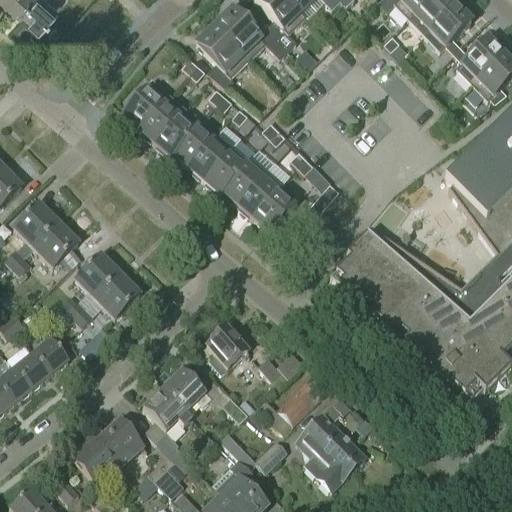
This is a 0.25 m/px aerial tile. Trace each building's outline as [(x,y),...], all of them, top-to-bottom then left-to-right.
[(1,0),(18,14),(29,0),(1,0)] [(47,22),(49,19),(48,18),(56,8),(55,7),(58,4),(61,4),(63,0),(29,0),(18,14),(37,31),(45,21),(47,22)] [(261,0),(253,8),(272,27),(264,35),(287,58),(295,50),(287,41),(304,25),(280,0),(261,0)] [(280,0),(304,25),(305,24),(300,18),(316,2),(330,17),(339,8),(344,14),(345,14),(331,0),(280,0)] [(331,0),(345,14),(353,6),(347,0),(331,0)] [(391,0),(397,6),(392,11),(407,27),(435,0),(391,0)] [(446,5),(441,0),(435,0),(407,27),(422,42),(456,10),(449,2),(446,5)] [(459,55),(451,46),(469,28),(461,20),(464,18),(456,10),(422,42),(438,59),(444,53),(452,62),(459,55)] [(220,23),(211,32),(247,69),(264,52),(278,66),(287,58),(264,35),(256,43),(231,17),(223,25),(220,23)] [(215,72),(206,81),(224,96),(231,88),(229,86),(247,69),(211,32),(201,41),(204,44),(196,52),(215,72)] [(389,59),(398,51),(391,43),(382,52),(389,59)] [(494,54),(486,46),(468,63),(459,55),(452,62),(461,71),(455,76),(470,92),(504,59),(497,52),(494,54)] [(306,77),(316,68),(304,56),(294,65),(306,77)] [(493,112),(505,102),(499,96),(511,83),(511,72),(509,70),(511,67),(504,59),(470,92),(486,108),(488,106),(493,112)] [(193,70),(189,66),(181,75),(184,78),(188,82),(197,73),(193,70)] [(195,88),(204,79),(197,73),(188,82),(195,88)] [(137,137),(160,110),(145,96),(121,123),(137,137)] [(223,104),(216,97),(207,106),(215,113),(223,104)] [(223,120),(231,110),(223,104),(215,113),(223,120)] [(153,150),(176,123),(160,110),(137,137),(153,150)] [(511,115),(443,184),(451,193),(447,197),(495,263),(460,298),(370,236),(357,248),(345,261),(349,265),(329,284),(339,293),(338,295),(352,307),(353,305),(372,322),(370,323),(384,336),(386,334),(410,355),(408,357),(449,392),(459,402),(461,400),(471,408),(482,398),(483,399),(510,373),(508,371),(511,367),(511,115)] [(238,133),(246,123),(238,117),(230,126),(238,133)] [(170,165),(172,162),(192,137),(176,123),(153,150),(170,165)] [(268,146),(276,137),(269,130),(260,139),(268,146)] [(188,176),(210,147),(194,134),(192,137),(172,162),(188,176)] [(274,153),(283,145),(276,137),(268,146),(274,153)] [(203,189),(231,156),(215,142),(210,147),(188,176),(203,189)] [(219,202),(221,199),(245,173),(247,169),(231,156),(203,189),(219,202)] [(295,175),(303,165),(297,159),(288,168),(295,175)] [(303,182),(311,174),(303,165),(295,175),(303,182)] [(250,167),(247,169),(245,173),(221,199),(235,211),(259,185),(264,179),(250,167)] [(0,215),(21,194),(2,175),(0,176),(0,215)] [(253,227),(280,193),(264,179),(259,185),(235,211),(253,227)] [(328,191),(317,204),(326,212),(331,207),(338,199),(328,191)] [(268,240),(297,207),(280,193),(253,227),(268,240)] [(317,204),(305,219),(314,227),(326,212),(317,204)] [(33,256),(58,231),(38,211),(13,236),(24,247),(3,269),(11,276),(22,265),(32,255),(33,256)] [(53,276),(78,251),(58,231),(33,256),(53,276)] [(95,307),(120,283),(100,263),(75,288),(95,307)] [(18,284),(30,272),(22,265),(11,276),(18,284)] [(115,327),(140,302),(120,283),(95,307),(115,327)] [(74,328),(85,317),(77,309),(76,310),(67,320),(74,328)] [(82,335),(92,324),(85,317),(74,328),(82,335)] [(14,339),(22,333),(12,321),(4,327),(14,339)] [(0,340),(5,346),(14,339),(4,327),(0,330),(0,340)] [(227,377),(247,359),(227,335),(206,353),(215,363),(208,368),(220,382),(226,376),(227,377)] [(49,383),(68,369),(57,355),(50,347),(32,361),(49,383)] [(31,398),(49,383),(32,361),(14,376),(31,398)] [(272,389),(281,381),(267,365),(257,374),(272,389)] [(0,395),(13,412),(31,398),(14,376),(0,386),(0,395)] [(203,415),(211,406),(182,377),(162,397),(186,420),(197,409),(203,415)] [(291,434),(322,403),(307,387),(275,418),(291,434)] [(0,422),(13,412),(0,395),(0,422)] [(185,421),(186,420),(162,397),(142,417),(166,440),(177,429),(182,434),(190,426),(185,421)] [(236,412),(230,405),(221,414),(238,430),(247,422),(237,411),(236,412)] [(247,422),(253,415),(243,405),(237,411),(247,422)] [(352,478),(364,467),(330,431),(348,413),(340,405),(314,431),(330,446),(326,451),(352,478)] [(449,407),(441,416),(451,423),(460,413),(451,405),(449,407)] [(117,476),(141,454),(119,429),(96,450),(113,469),(112,470),(117,476)] [(330,500),(352,478),(326,451),(330,446),(314,431),(298,446),(314,463),(304,473),(330,500)] [(175,454),(177,452),(166,440),(155,451),(156,452),(157,453),(166,462),(173,470),(184,480),(192,472),(175,454)] [(254,469),(228,441),(219,449),(237,467),(247,479),(255,471),(265,481),(286,460),(275,449),(254,469)] [(91,488),(112,470),(113,469),(96,450),(90,445),(69,463),(91,488)] [(156,472),(146,482),(150,486),(153,489),(173,470),(166,462),(157,453),(147,463),(156,472)] [(237,467),(210,493),(220,504),(227,511),(263,511),(248,496),(256,488),(247,479),(237,467)] [(176,511),(194,511),(179,497),(182,494),(177,488),(184,480),(173,470),(153,489),(155,491),(170,505),(176,511)] [(60,503),(71,493),(64,485),(53,495),(60,503)] [(44,511),(31,497),(34,494),(34,493),(13,511),(44,511)] [(78,501),(71,493),(60,503),(67,511),(78,501)]
